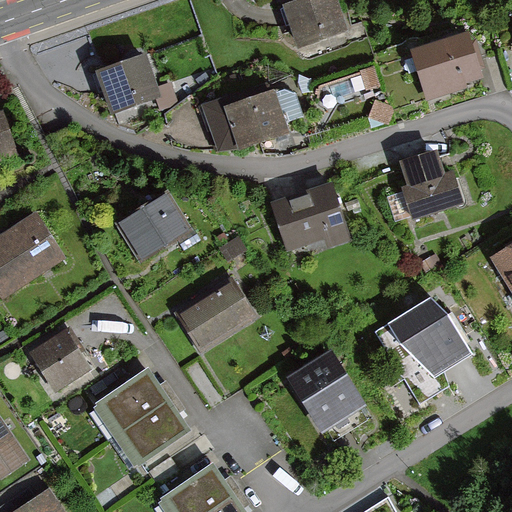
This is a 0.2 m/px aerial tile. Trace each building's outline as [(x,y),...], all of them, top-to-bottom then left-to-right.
[(335,0),(315,0),(287,9),(300,47),(346,32),(335,0)] [(476,28),(417,48),(433,94),(492,74),(476,28)] [(147,54),(96,71),(111,114),(162,97),(147,54)] [(234,90),(205,102),(222,153),(298,130),(280,86),(238,99),(234,90)] [(0,160),(20,153),(6,113),(0,115),(0,160)] [(436,149),(399,161),(407,185),(402,187),(413,220),(464,203),(453,170),(444,173),(436,149)] [(271,202),(288,252),(324,239),(327,249),(351,240),(331,182),(271,202)] [(170,190),(120,222),(145,259),(194,227),(170,190)] [(70,251),(43,212),(0,241),(0,275),(11,292),(70,251)] [(511,241),(489,255),(511,292),(511,241)] [(258,316),(236,281),(182,315),(204,350),(258,316)] [(377,334),(420,404),(448,387),(446,373),(472,357),(449,319),(430,301),(377,334)] [(71,329),(37,351),(62,388),(96,366),(86,351),(71,329)] [(333,358),(292,383),(323,433),(363,408),(333,358)] [(148,374),(101,406),(121,436),(168,403),(148,374)] [(168,403),(121,436),(141,465),(188,433),(168,403)] [(29,459),(0,418),(0,470),(4,476),(29,459)] [(212,511),(233,498),(213,469),(165,502),(171,511),(212,511)] [(67,511),(52,490),(21,511),(67,511)] [(242,511),(233,498),(212,511),(242,511)]
